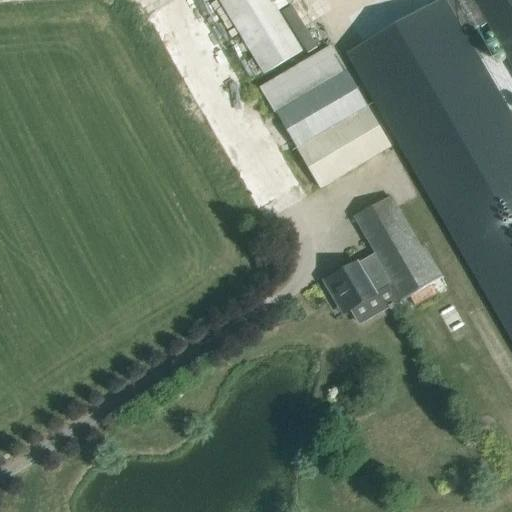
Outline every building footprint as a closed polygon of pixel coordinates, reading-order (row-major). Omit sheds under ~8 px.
[(241,149),(273,130),(196,0),(167,0),(146,13),(227,151),(238,145),(241,149)] [(273,0),(218,0),(263,75),(304,49),(273,0)] [(511,0),(443,0),(347,57),(511,336),(511,121),(464,40),(488,26),(511,66),(511,0)] [(369,111),(299,152),(320,189),(390,147),(369,111)] [(357,264),(331,280),(349,310),(390,286),(402,307),(442,282),(424,251),(422,253),(390,198),(356,218),(377,255),(358,266),(357,264)]
